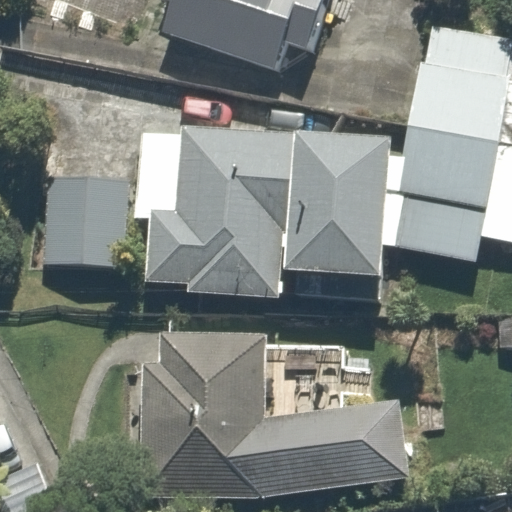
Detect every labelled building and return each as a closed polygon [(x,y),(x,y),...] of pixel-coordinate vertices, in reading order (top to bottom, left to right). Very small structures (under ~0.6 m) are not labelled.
[(188,0),(193,2),(177,48),(296,90),(307,58),(337,69),(361,0),(188,0)] [(511,38),(437,29),(421,162),(408,260),(486,270),(489,246),(511,249),(511,38)] [(134,280),(141,228),(153,133),(153,132),(107,126),(100,180),(51,174),(39,268),(134,280)] [(297,320),(301,290),(318,154),(153,133),(141,228),(170,231),(161,303),(297,320)] [(403,303),(408,260),(421,162),(319,149),(318,154),(301,290),(403,303)] [(168,377),(147,379),(159,508),(431,482),(425,412),(284,426),(275,333),(165,343),(168,377)] [(67,511),(42,442),(0,457),(0,507),(1,511),(67,511)]
